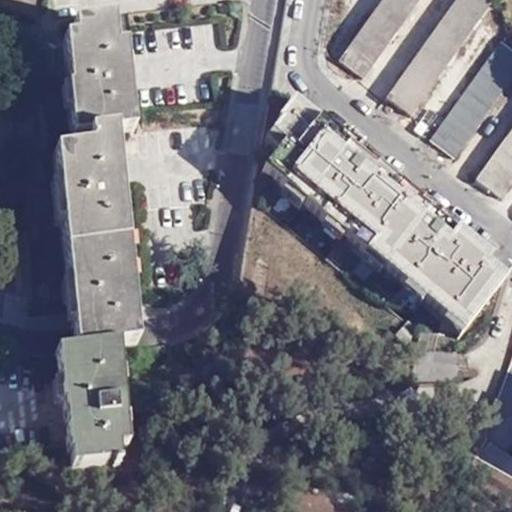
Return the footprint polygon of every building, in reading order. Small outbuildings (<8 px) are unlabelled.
[(395,0),(349,74),(371,86),(426,0),(395,0)] [(471,0),(465,0),(392,113),(417,128),(491,12),(471,0)] [(87,161),(54,166),(76,362),(58,364),(65,414),(69,413),(75,462),(79,462),(81,474),(125,468),(124,456),(128,455),(117,357),(137,355),(114,143),(137,139),(125,51),(117,52),(113,24),(74,29),(76,44),(63,45),(68,97),(64,97),(71,149),(85,147),(87,161)] [(511,93),(511,57),(501,50),(436,151),(465,169),(511,93)] [(279,142),(276,162),(283,168),(271,184),(474,342),(511,292),(511,276),(301,113),(279,142)] [(503,203),(511,189),(511,136),(479,185),(503,203)]
